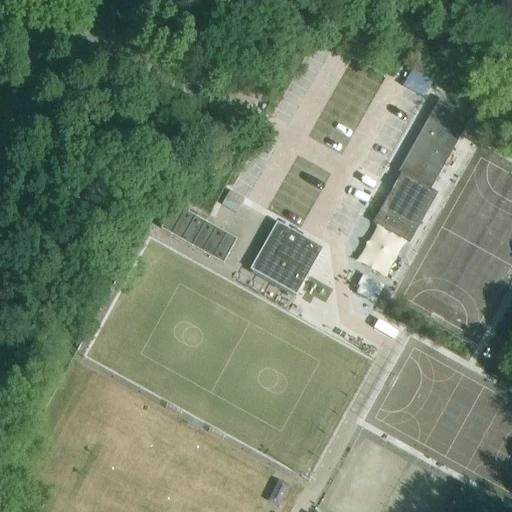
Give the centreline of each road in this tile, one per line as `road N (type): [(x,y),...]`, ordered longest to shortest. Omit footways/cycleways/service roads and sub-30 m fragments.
road 1 (unclassified): [(45,29),(292,142)]
road 2 (residential): [(0,184),(45,29)]
